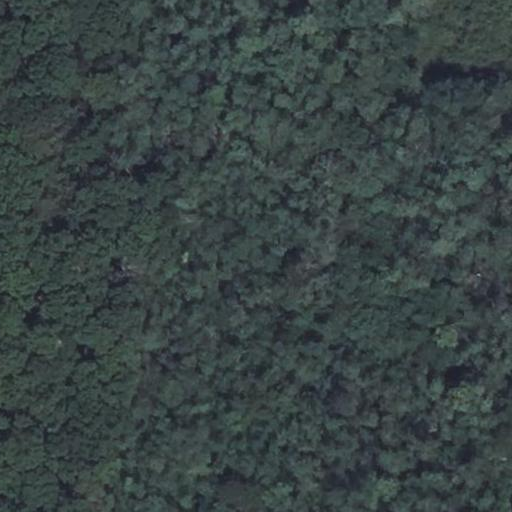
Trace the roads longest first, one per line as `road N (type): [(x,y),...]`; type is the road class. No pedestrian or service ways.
road 1 (track): [(511,116),(79,135),(79,0)]
road 2 (track): [(0,368),(79,135)]
